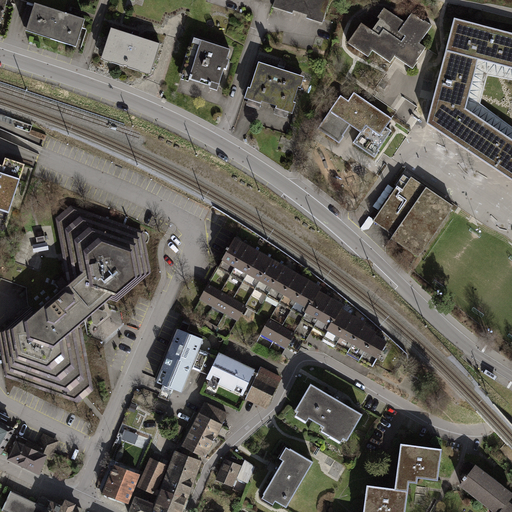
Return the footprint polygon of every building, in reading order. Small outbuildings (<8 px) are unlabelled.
[(327,0),(276,0),(274,8),(322,21),(327,0)] [(85,20),(33,4),(24,31),(76,48),(85,20)] [(361,24),(347,44),(368,57),(372,51),(390,64),(394,57),(412,70),(417,62),(416,62),(425,49),(419,44),(432,26),(424,21),(424,22),(411,14),(405,23),(384,9),(377,18),(380,20),(372,32),(361,24)] [(511,34),(455,19),(427,124),(511,180),(511,140),(466,109),(478,60),(511,69),(511,34)] [(160,44),(112,28),(102,59),(150,75),(160,44)] [(230,50),(194,38),(181,77),(217,89),(230,50)] [(511,81),(511,69),(478,60),(466,109),(511,140),(511,127),(480,104),(487,76),(511,81)] [(304,78),(259,63),(246,101),(291,114),(304,78)] [(348,101),(340,96),(317,129),(339,144),(344,137),(343,136),(350,126),(360,133),(353,143),(374,158),(379,151),(378,150),(391,131),(386,127),(392,119),(353,93),(348,101)] [(0,168),(0,234),(23,167),(4,160),(1,169),(0,168)] [(453,206),(411,177),(402,190),(397,186),(373,222),(393,236),(391,239),(418,257),(453,206)] [(149,275),(143,233),(76,209),(59,222),(70,281),(0,333),(0,343),(5,375),(79,402),(94,388),(83,325),(95,316),(149,275)] [(43,269),(42,259),(58,256),(55,233),(26,238),(31,270),(43,269)] [(246,248),(234,241),(219,267),(231,274),(246,248)] [(246,248),(231,274),(243,281),(258,255),(246,248)] [(258,255),(243,281),(255,288),(270,262),(258,255)] [(270,262),(255,288),(267,295),(282,269),(270,262)] [(282,269),(267,295),(280,302),(295,276),(282,269)] [(295,276),(280,302),(292,309),(307,283),(295,276)] [(307,283),(292,309),(304,316),(317,293),(319,290),(307,283)] [(221,293),(208,286),(198,299),(213,307),(221,293)] [(233,300),(221,293),(213,307),(226,314),(233,300)] [(317,293),(304,316),(302,320),(314,327),(330,300),(317,293)] [(245,307),(233,300),(226,314),(238,321),(245,307)] [(330,300),(314,327),(326,334),(339,311),(342,307),(330,300)] [(339,311),(326,334),(325,336),(338,343),(352,318),(339,311)] [(352,318),(338,343),(350,350),(363,328),(364,325),(352,318)] [(282,328),(268,320),(260,334),(274,342),(282,328)] [(204,339),(178,328),(156,381),(182,392),(204,339)] [(294,334),(282,328),(274,342),(286,348),(294,334)] [(363,328),(350,350),(362,357),(373,337),(375,335),(363,328)] [(373,337),(362,357),(374,364),(385,344),(373,337)] [(206,379),(243,395),(245,392),(254,371),(255,368),(219,352),(216,357),(201,350),(193,367),(209,374),(206,379)] [(248,394),(247,397),(268,406),(281,377),(261,368),(259,373),(254,371),(245,392),(248,394)] [(497,377),(486,370),(483,374),(495,381),(497,377)] [(364,413),(311,382),(295,410),(299,412),(298,415),(308,421),(310,418),(324,427),(323,430),(341,441),(343,437),(348,440),(364,413)] [(205,401),(182,443),(205,455),(228,413),(205,401)] [(13,430),(0,422),(0,453),(1,453),(13,430)] [(136,446),(139,437),(126,433),(123,442),(136,446)] [(17,441),(10,457),(38,469),(44,455),(51,457),(58,441),(43,435),(37,449),(17,441)] [(313,460),(287,445),(281,456),(284,457),(262,495),(274,502),(276,498),(288,505),(313,460)] [(400,449),(395,485),(395,490),(409,492),(411,480),(437,483),(440,455),(400,449)] [(161,489),(186,499),(201,460),(175,451),(161,489)] [(167,464),(150,457),(137,485),(154,493),(167,464)] [(242,466),(226,460),(217,480),(232,487),(242,466)] [(138,473),(115,465),(104,493),(127,502),(138,473)] [(511,497),(511,493),(477,467),(461,489),(493,511),(500,511),(507,503),(511,497)] [(407,511),(409,492),(395,490),(395,485),(367,482),(363,511),(407,511)] [(180,511),(186,499),(161,489),(155,506),(170,511),(180,511)] [(45,507),(10,491),(2,510),(6,511),(76,511),(73,511),(76,505),(63,499),(60,505),(48,500),(45,507)] [(170,511),(155,506),(135,498),(129,511),(170,511)] [(511,511),(511,506),(507,503),(500,511),(511,511)]
